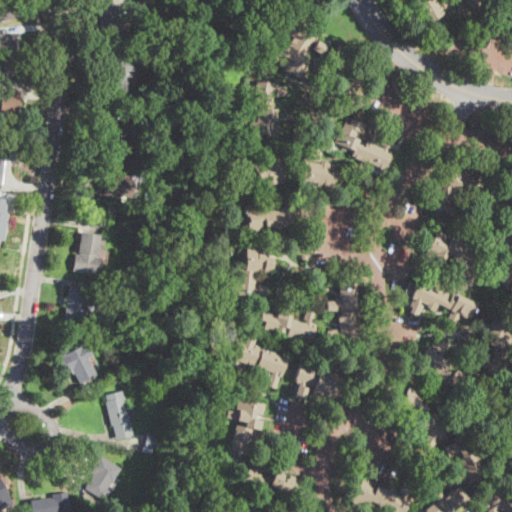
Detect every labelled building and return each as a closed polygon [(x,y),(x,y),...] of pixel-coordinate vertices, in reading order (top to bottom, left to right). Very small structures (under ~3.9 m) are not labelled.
[(8,0),(13,17),(0,20),(0,0),(8,0)] [(436,0),(439,4),(441,3),(439,0),(452,0),(454,2),(450,5),(451,7),(445,11),(444,8),(442,9),(444,13),(427,24),(424,18),(417,7),(418,7),(413,0),(436,0)] [(489,0),(479,9),(477,6),(473,9),(465,0),(489,0)] [(122,36),(101,39),(96,7),(117,4),(122,36)] [(317,36),(310,46),(305,52),(306,53),(302,59),(308,62),(298,77),(288,71),(287,72),(282,69),(284,67),(273,61),(278,52),(280,53),(285,47),(286,47),(290,42),(289,41),(293,36),(294,37),(299,30),(297,29),(302,24),(317,36)] [(490,41),(487,48),(479,44),(486,29),(494,33),(490,41)] [(0,34),(16,34),(18,76),(0,76),(0,34)] [(327,47),(320,56),(311,50),(312,49),(317,40),(327,47)] [(345,59),(350,63),(351,62),(355,64),(353,66),(365,74),(356,88),(352,85),(343,97),(337,92),(340,88),(339,87),(342,82),(345,84),(347,82),(339,77),(337,79),(330,74),(333,70),(327,65),(335,53),(333,52),(338,44),(350,52),(345,59)] [(124,58),(124,59),(134,59),(134,70),(124,70),(125,91),(105,91),(105,59),(124,58)] [(274,82),(274,85),(272,85),(272,87),(276,87),(276,86),(286,86),(286,96),(276,95),(276,93),(272,93),(271,103),(273,103),(273,109),(276,109),(275,119),(269,119),(269,122),(273,122),(273,124),(277,124),(277,130),(276,130),(275,135),(267,135),(267,134),(250,133),(251,121),(256,122),(256,117),(259,117),(259,108),(254,108),(255,101),(253,101),(253,95),(255,95),(255,92),(254,91),(254,85),(255,85),(255,82),(274,82)] [(20,114),(20,117),(16,117),(15,130),(0,129),(0,105),(1,94),(0,94),(0,88),(20,90),(19,98),(21,98),(20,114)] [(163,108),(153,108),(153,99),(163,99),(163,108)] [(123,132),(122,151),(104,150),(107,117),(124,118),(123,132)] [(366,125),(363,133),(360,132),(355,144),(365,148),(367,140),(375,143),(375,145),(383,148),(383,146),(380,145),(384,134),(393,137),(391,142),(393,143),(391,149),(389,148),(388,151),(391,152),(384,170),(379,168),(380,167),(351,156),(354,150),(334,143),(338,131),(341,132),(344,124),(348,125),(350,120),(366,125)] [(161,136),(160,143),(152,142),(153,135),(161,136)] [(16,147),(14,162),(4,160),(1,184),(0,183),(0,143),(8,145),(16,147)] [(319,148),(318,154),(317,160),(313,159),(312,162),(321,164),(321,162),(323,162),(323,161),(327,162),(327,163),(329,164),(327,171),(334,173),(332,182),(329,182),(328,186),(311,181),(309,188),(301,186),(303,180),(297,178),(302,159),(306,160),(307,157),(305,157),(306,151),(309,151),(311,145),(319,148)] [(276,154),(287,180),(274,186),(272,183),(267,185),(264,177),(258,179),(252,165),(261,161),(265,169),(268,167),(270,167),(266,159),(269,158),(268,157),(276,154)] [(467,175),(475,181),(472,185),(476,189),(466,201),(460,195),(462,193),(456,188),(444,202),(447,205),(449,202),(457,209),(451,216),(443,209),(444,208),(441,206),(437,210),(425,200),(444,177),(447,180),(459,166),(469,174),(467,175)] [(132,185),(131,197),(103,194),(106,177),(133,180),(132,185)] [(151,191),(150,202),(143,201),(144,191),(151,191)] [(93,202),(90,205),(87,202),(86,203),(83,199),(89,194),(93,199),(92,200),(93,202)] [(253,203),(254,205),(257,204),(258,209),(262,208),(263,212),(272,210),(273,211),(279,210),(278,209),(284,208),(284,209),(288,209),(288,207),(295,206),(295,208),(298,207),(301,223),(296,224),(296,227),(297,227),(300,238),(291,239),(289,229),(292,228),(291,225),(280,227),(280,228),(277,229),(276,228),(274,228),(274,226),(265,228),(264,221),(258,222),(260,231),(249,233),(247,223),(248,223),(247,215),(245,216),(244,206),(247,205),(253,203)] [(158,213),(154,225),(145,222),(149,210),(158,213)] [(115,216),(114,223),(107,222),(108,215),(115,216)] [(481,258),(470,279),(444,265),(440,273),(432,269),(435,261),(424,255),(437,231),(468,247),(466,250),(481,258)] [(503,235),(504,235),(506,232),(511,236),(511,289),(511,291),(493,279),(501,268),(505,270),(507,266),(501,262),(506,255),(502,253),(505,249),(499,246),(496,250),(488,245),(498,231),(503,235)] [(98,249),(97,257),(101,258),(99,274),(72,271),(75,254),(78,254),(81,232),(100,235),(98,249)] [(140,250),(133,248),(136,238),(143,241),(140,250)] [(273,263),(272,273),(264,272),(264,271),(256,270),(254,287),(257,288),(258,286),(268,287),(267,295),(253,293),(253,297),(228,295),(229,283),(237,284),(238,275),(230,274),(231,268),(245,269),(247,252),(267,254),(266,262),(273,263)] [(418,280),(475,305),(469,318),(458,314),(458,316),(454,326),(446,323),(450,313),(453,315),(454,312),(437,305),(435,311),(428,308),(429,305),(421,301),(419,304),(422,305),(417,317),(408,313),(413,301),(415,302),(416,300),(410,297),(418,280)] [(95,299),(93,312),(93,313),(86,312),(84,322),(64,319),(69,285),(93,288),(92,298),(95,299)] [(355,289),(357,315),(356,315),(358,341),(342,342),(342,337),(337,338),(338,339),(327,340),(326,332),(337,331),(337,333),(340,333),(338,316),(341,316),(340,307),(337,307),(338,310),(327,311),(326,303),(336,302),(336,299),(339,298),(338,290),(355,289)] [(292,307),(290,319),(306,323),(306,320),(303,320),(304,314),(305,314),(306,310),(314,312),(312,322),(311,322),(311,324),(316,325),(312,343),(303,342),(303,341),(285,338),(287,333),(263,328),(265,321),(260,320),(261,312),(272,313),(271,316),(274,317),(277,304),(292,307)] [(511,324),(511,337),(507,351),(511,353),(502,378),(487,373),(489,367),(486,366),(486,367),(475,364),(478,355),(488,359),(487,362),(490,363),(495,347),(480,341),(483,332),(488,334),(494,318),(511,324)] [(130,324),(129,334),(121,334),(122,324),(130,324)] [(90,338),(84,341),(82,336),(87,333),(90,338)] [(257,337),(254,345),(258,346),(258,347),(262,349),(262,350),(269,352),(269,351),(274,353),(274,354),(282,357),(282,356),(289,358),(287,363),(286,363),(282,376),(279,375),(279,374),(277,373),(275,377),(277,377),(273,388),(264,385),(268,374),(270,375),(271,372),(262,369),(261,370),(258,369),(258,368),(256,367),(257,364),(253,362),(252,367),(247,365),(248,364),(230,358),(236,340),(238,340),(239,339),(243,341),(245,333),(257,337)] [(127,342),(122,345),(119,341),(124,337),(127,342)] [(440,339),(447,344),(441,353),(437,351),(436,353),(442,358),(443,356),(451,362),(446,368),(453,373),(455,369),(463,375),(459,381),(461,383),(464,380),(466,382),(469,378),(477,384),(461,405),(451,397),(454,393),(450,391),(453,387),(447,383),(446,385),(415,361),(426,347),(431,351),(433,348),(431,346),(434,341),(437,343),(440,339)] [(87,344),(93,355),(87,358),(96,375),(79,383),(71,366),(64,370),(58,357),(81,346),(82,347),(87,344)] [(344,376),(339,398),(322,393),(320,399),(311,397),(314,387),(303,384),(302,387),(306,388),(303,399),(294,397),(297,386),(299,386),(300,383),(294,382),(299,364),(344,376)] [(105,378),(98,382),(95,376),(102,372),(105,378)] [(441,437),(439,440),(435,437),(433,439),(435,440),(429,450),(421,445),(427,435),(431,438),(433,435),(417,425),(419,422),(395,408),(409,385),(421,393),(418,398),(421,400),(419,404),(450,423),(441,437)] [(128,417),(132,436),(116,439),(113,425),(111,426),(105,402),(106,401),(105,395),(122,391),(128,417)] [(265,405),(263,411),(262,415),(254,413),(253,419),(261,421),(259,431),(250,429),(250,432),(251,432),(247,451),(246,451),(246,453),(230,450),(235,425),(244,427),(245,422),(226,418),(227,410),(234,411),(236,399),(265,405)] [(475,440),(479,450),(476,451),(486,476),(470,482),(468,477),(465,479),(465,480),(456,484),(452,476),(462,472),(463,474),(466,473),(462,463),(458,464),(456,459),(463,457),(459,448),(457,448),(458,452),(446,457),(443,448),(457,442),(455,438),(472,431),(475,440)] [(163,436),(160,449),(144,446),(147,432),(163,436)] [(161,451),(160,458),(153,456),(154,450),(161,451)] [(109,492),(104,500),(85,489),(96,472),(92,470),(100,456),(120,469),(107,490),(109,492)] [(263,461),(259,471),(258,470),(257,472),(272,478),(275,472),(284,475),(281,481),(285,482),(286,479),(288,480),(289,476),(300,480),(290,504),(278,499),(280,495),(276,493),(277,489),(270,486),(266,495),(241,485),(247,470),(253,473),(254,469),(253,469),(257,458),(263,461)] [(376,484),(400,496),(401,493),(399,492),(401,487),(402,488),(404,483),(412,487),(407,497),(406,496),(404,499),(409,501),(403,511),(393,511),(371,501),(370,504),(364,501),(361,506),(353,502),(360,487),(358,486),(361,478),(376,484)] [(0,479),(9,480),(6,508),(0,507),(0,479)] [(436,486),(445,497),(453,490),(463,502),(450,511),(425,511),(424,511),(432,504),(438,511),(441,509),(436,503),(440,500),(438,497),(435,500),(429,492),(436,486)] [(511,511),(503,511),(497,510),(496,511),(487,511),(488,509),(490,510),(491,508),(485,506),(491,488),(511,495),(511,511)] [(68,492),(70,511),(31,511),(30,500),(49,498),(50,499),(52,498),(51,494),(68,492)]
